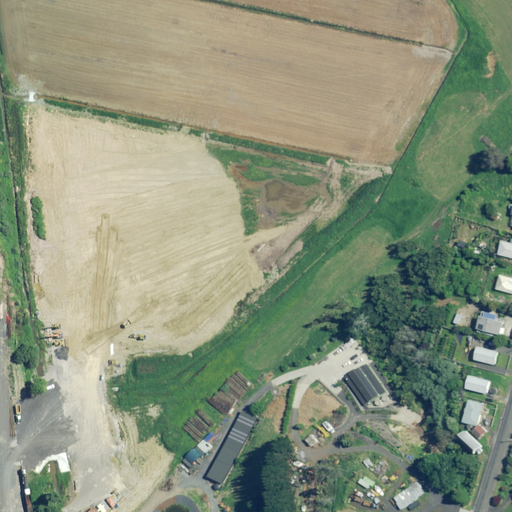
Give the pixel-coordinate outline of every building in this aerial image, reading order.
[(511,242),(504,241),(501,254),(511,257),(511,242)] [(511,277),(502,275),(498,289),(511,292),(511,277)] [(507,317),(483,311),(478,329),(502,335),(507,317)] [(499,352),(480,347),(476,359),(507,367),(508,361),(498,358),(499,352)] [(363,366),(338,380),(354,408),(379,394),(363,366)] [(492,381),(472,375),(468,388),(488,393),(492,381)] [(485,404),(471,400),(465,422),(479,426),(485,404)] [(488,431),(481,424),(474,432),(480,438),(488,431)] [(475,454),(477,452),(479,454),(483,450),(481,448),(483,446),(467,431),(459,439),(475,454)] [(426,493),(418,482),(395,498),(403,509),(426,493)]
